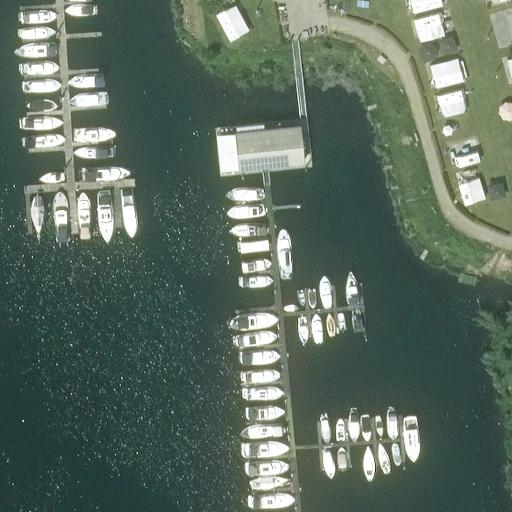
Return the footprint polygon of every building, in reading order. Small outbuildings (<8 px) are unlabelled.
[(444,0),(412,0),(415,10),(445,1),(444,0)] [(237,3),(219,12),(232,37),(249,28),(237,3)] [(421,39),(455,29),(449,7),(415,16),(421,39)] [(500,38),(511,35),(511,14),(496,17),(500,38)] [(459,54),(431,62),(438,85),(466,76),(459,54)] [(466,88),(441,89),(442,111),(467,110),(466,88)] [(300,124),(234,131),(238,170),(304,163),(300,124)] [(467,202),(488,196),(483,175),(461,181),(467,202)]
